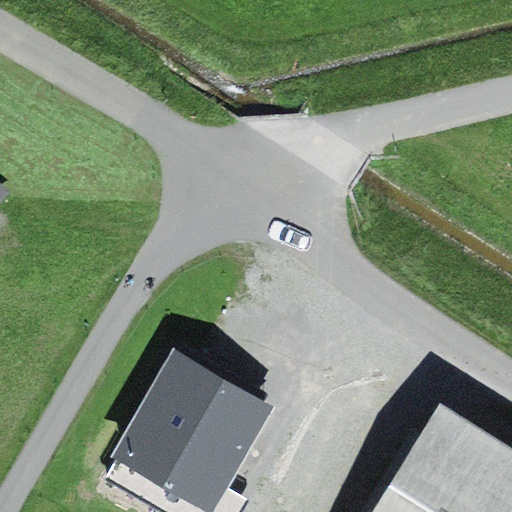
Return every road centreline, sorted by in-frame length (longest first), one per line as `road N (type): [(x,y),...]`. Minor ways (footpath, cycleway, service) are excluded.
road 1 (unclassified): [(236,187),(123,304),(4,511)]
road 2 (unclassified): [(236,187),(416,321),(511,381)]
road 3 (track): [(511,96),(345,135),(236,187)]
road 4 (unclassified): [(236,187),(156,125),(0,34)]
